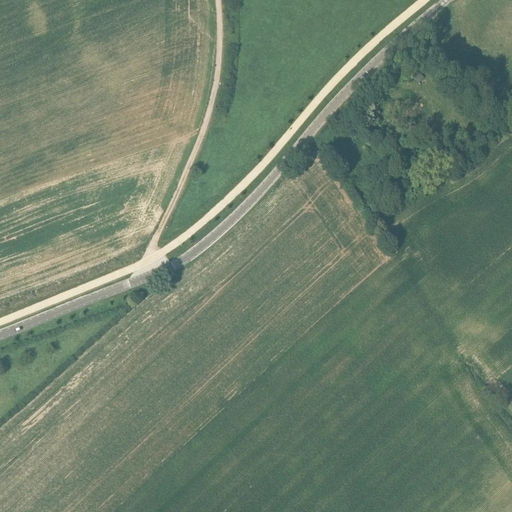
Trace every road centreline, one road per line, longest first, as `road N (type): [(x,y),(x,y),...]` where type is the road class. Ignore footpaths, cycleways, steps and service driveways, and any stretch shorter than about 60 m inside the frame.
road 1 (tertiary): [(0,334),(196,251),(360,78),(447,0)]
road 2 (track): [(151,258),(205,124),(219,0)]
